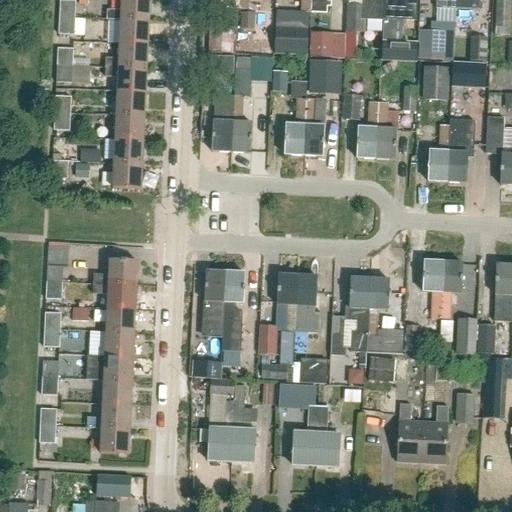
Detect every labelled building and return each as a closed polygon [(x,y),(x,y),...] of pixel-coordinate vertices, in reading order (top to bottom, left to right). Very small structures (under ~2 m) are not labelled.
[(148,23),(149,0),(121,0),(121,12),(107,11),(107,21),(121,22),(121,21),(148,23)] [(238,10),(238,0),(221,0),(222,9),(238,10)] [(238,0),(238,10),(240,10),(247,10),(247,0),(238,0)] [(310,13),(310,0),(301,0),(301,13),(310,13)] [(310,0),(310,13),(327,14),(327,0),(310,0)] [(382,21),(382,18),(382,17),(383,0),(364,0),(364,7),(347,7),(346,32),(363,33),(363,20),(382,21)] [(383,0),(382,17),(382,18),(414,20),(414,0),(383,0)] [(436,0),(436,9),(455,10),(455,0),(436,0)] [(455,0),(455,10),(479,11),(479,0),(455,0)] [(509,28),(510,2),(495,1),(494,28),(509,28)] [(59,19),(75,19),(76,3),(60,2),(59,19)] [(252,31),(253,14),(240,14),(239,31),(252,31)] [(74,37),(75,19),(59,19),(58,36),(74,37)] [(147,47),(148,23),(121,21),(121,22),(119,45),(147,47)] [(306,56),(307,29),(274,27),(273,55),(306,56)] [(231,54),(232,28),(208,28),(207,54),(231,54)] [(445,62),(447,33),(421,32),(419,61),(445,62)] [(307,56),(331,57),(332,35),(308,34),(307,56)] [(486,63),(487,39),(474,38),(473,62),(486,63)] [(418,44),(383,42),(382,61),(417,63),(418,44)] [(146,71),(147,47),(119,45),(119,60),(106,59),(106,69),(146,71)] [(57,67),(72,67),(73,51),(58,50),(57,67)] [(234,74),(234,58),(211,57),(210,73),(234,74)] [(341,63),(311,62),(310,93),(340,95),(341,63)] [(487,64),(453,64),(452,88),(486,88),(487,64)] [(72,85),(72,67),(57,67),(56,84),(72,85)] [(145,95),(146,71),(106,69),(105,78),(118,79),(117,93),(145,95)] [(426,69),(425,101),(446,102),(447,69),(426,69)] [(235,72),(234,97),(243,97),(243,98),(250,99),(251,73),(235,72)] [(285,94),(286,73),(272,72),(271,93),(285,94)] [(415,114),(417,89),(403,88),(402,113),(415,114)] [(144,119),(145,95),(117,93),(116,117),(144,119)] [(212,135),(212,140),(213,140),(212,154),(231,154),(234,97),(234,96),(215,96),(214,122),(213,135),(212,135)] [(234,97),(231,154),(250,155),(251,142),(252,142),(252,137),(251,137),(252,124),(241,123),(243,98),(243,97),(234,97)] [(358,122),(360,98),(342,97),(341,121),(358,122)] [(55,115),(70,115),(71,99),(55,98),(55,115)] [(284,157),(304,157),(306,100),(297,100),(296,126),(286,126),(285,139),(284,139),(284,144),(285,144),(284,157)] [(306,100),(304,157),(323,158),(323,145),(324,145),(325,141),(324,141),(324,127),(314,127),(315,101),(306,100)] [(314,127),(324,127),(325,101),(315,101),(314,127)] [(376,161),(378,104),(369,104),(368,130),(358,129),(358,142),(356,142),(356,147),(358,147),(357,160),(376,161)] [(378,104),(376,161),(394,161),(395,149),(396,149),(396,144),(395,144),(396,131),(386,130),(387,104),(378,104)] [(69,133),(70,115),(55,115),(54,132),(69,133)] [(143,143),(144,119),(116,117),(115,141),(143,143)] [(511,130),(502,130),(503,119),(486,118),(485,155),(501,156),(500,169),(499,173),(500,173),(500,186),(511,187),(511,130)] [(450,121),(449,127),(447,184),(466,185),(466,171),(467,171),(467,167),(467,155),(473,155),(475,122),(450,121)] [(428,169),(428,183),(447,184),(449,127),(440,126),(439,152),(429,152),(429,165),(427,165),(427,169),(428,169)] [(64,142),(54,141),(54,154),(63,154),(64,142)] [(142,167),(143,143),(115,141),(114,165),(142,167)] [(67,181),(68,163),(52,163),(51,180),(67,181)] [(141,191),(142,167),(114,165),(113,190),(141,191)] [(87,167),(77,167),(76,179),(87,179),(87,167)] [(47,284),(62,284),(63,268),(68,268),(68,250),(48,249),(47,284)] [(93,286),(136,288),(137,263),(109,262),(109,277),(94,276),(93,286)] [(440,320),(443,264),(424,263),(423,276),(422,276),(422,280),(423,280),(422,294),(433,294),(432,320),(440,320)] [(443,264),(440,320),(449,321),(450,295),(460,296),(461,282),(462,282),(462,278),(461,278),(462,265),(443,264)] [(511,267),(496,267),(496,280),(495,280),(494,284),(495,284),(494,323),(511,324),(511,267)] [(205,290),(205,304),(203,339),(222,340),(225,274),(206,273),(206,285),(204,285),(204,290),(205,290)] [(243,287),(244,275),(225,274),(222,340),(222,353),(224,353),(241,354),(242,315),(239,311),(233,311),(233,305),(243,305),(243,292),(244,292),(245,288),(243,287)] [(295,334),(297,277),(279,276),(278,290),(277,289),(277,294),(277,307),(287,308),(285,333),(281,333),(279,357),(291,358),(292,334),(295,334)] [(297,277),(295,334),(321,336),(321,321),(314,320),(314,309),(315,309),(316,296),(317,296),(317,291),(316,291),(316,278),(297,277)] [(367,338),(370,281),(351,280),(350,293),(349,293),(349,298),(350,298),(350,311),(349,320),(357,321),(357,334),(352,334),(351,354),(366,355),(367,338)] [(370,281),(367,338),(375,338),(376,337),(377,312),(387,313),(388,300),(389,300),(389,295),(388,295),(389,282),(370,281)] [(61,301),(62,284),(47,284),(46,300),(61,301)] [(135,312),(136,288),(93,286),(93,295),(108,296),(107,310),(135,312)] [(134,336),(135,312),(107,310),(106,334),(134,336)] [(45,331),(60,332),(61,315),(45,315),(45,331)] [(331,352),(341,353),(342,320),(333,319),(331,352)] [(474,356),(476,321),(456,320),(455,355),(474,356)] [(274,357),(276,328),(259,327),(257,356),(274,357)] [(416,352),(417,328),(405,327),(404,351),(416,352)] [(492,356),(494,328),(477,327),(475,355),(492,356)] [(59,349),(60,332),(45,331),(44,349),(59,349)] [(367,338),(366,355),(403,356),(403,332),(382,331),(382,337),(376,337),(375,338),(367,338)] [(106,334),(105,358),(133,360),(134,336),(106,334)] [(223,368),(240,369),(241,354),(224,353),(223,368)] [(89,357),(88,381),(104,382),(132,384),(133,360),(105,358),(89,357)] [(324,386),(325,361),(299,360),(298,384),(324,386)] [(500,421),(502,377),(511,377),(511,361),(487,360),(484,420),(500,421)] [(399,382),(402,366),(375,361),(372,377),(399,382)] [(42,380),(58,380),(59,363),(43,363),(42,380)] [(194,365),(193,380),(209,381),(220,381),(221,367),(194,365)] [(285,381),(286,367),(261,366),(260,380),(285,381)] [(344,371),(343,384),(358,385),(359,372),(344,371)] [(57,397),(58,380),(42,380),(42,397),(57,397)] [(232,398),(233,382),(220,381),(209,381),(208,396),(232,398)] [(130,408),(132,384),(104,382),(102,406),(130,408)] [(271,406),(272,385),(262,385),(261,406),(271,406)] [(233,410),(231,464),(254,465),(255,433),(242,432),(243,411),(242,411),(243,388),(234,387),(233,404),(233,410)] [(293,435),(292,467),(315,468),(318,407),(314,407),(315,388),(303,387),(302,411),(308,412),(308,414),(307,435),(293,435)] [(390,415),(391,390),(379,390),(378,414),(390,415)] [(472,426),(473,396),(456,395),(454,425),(472,426)] [(233,404),(224,403),(223,431),(209,431),(208,462),(231,464),(233,410),(233,404)] [(129,432),(130,408),(102,406),(102,420),(88,420),(87,430),(101,430),(129,432)] [(421,465),(423,424),(410,424),(411,407),(400,406),(399,423),(396,464),(421,465)] [(326,436),(328,408),(318,407),(315,468),(338,469),(340,437),(326,436)] [(423,424),(421,465),(445,466),(448,426),(447,426),(448,409),(437,408),(436,425),(423,424)] [(40,428),(56,428),(56,412),(41,411),(40,428)] [(55,446),(56,428),(40,428),(39,445),(55,446)] [(128,456),(129,432),(101,430),(100,455),(128,456)] [(16,477),(15,492),(23,492),(24,477),(16,477)] [(98,478),(97,498),(131,499),(131,480),(98,478)] [(48,508),(50,482),(37,482),(36,507),(48,508)] [(95,511),(96,503),(86,503),(85,511),(95,511)] [(118,511),(119,505),(96,503),(95,511),(118,511)]
